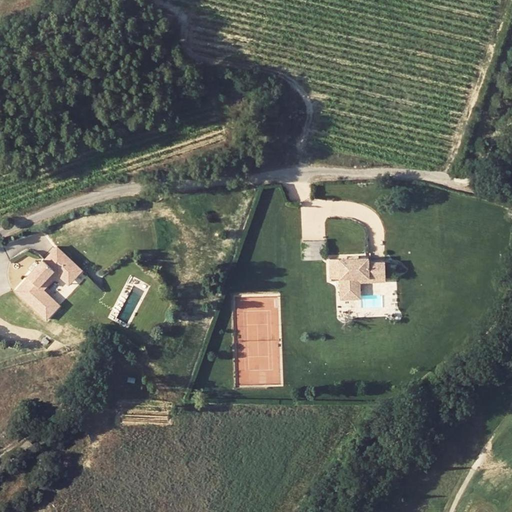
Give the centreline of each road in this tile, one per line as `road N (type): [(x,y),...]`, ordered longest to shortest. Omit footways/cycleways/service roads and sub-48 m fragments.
road 1 (residential): [(464,183),(411,172),(322,171),(154,185),(70,203),(0,231)]
road 2 (track): [(445,179),(508,0)]
